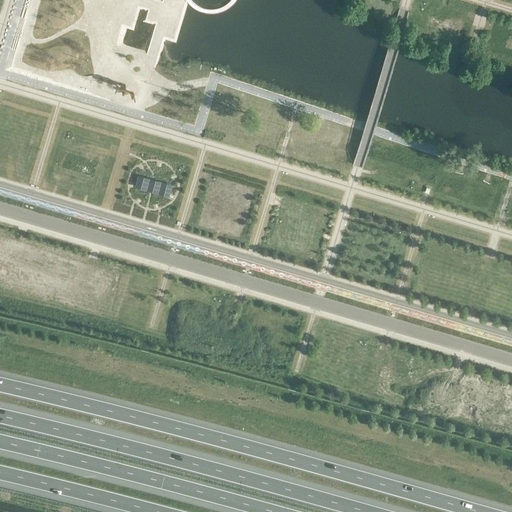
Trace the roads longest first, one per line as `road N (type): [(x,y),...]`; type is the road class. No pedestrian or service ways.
road 1 (unclassified): [(0,207),(511,362)]
road 2 (tertiary): [(511,339),(0,186)]
road 3 (motorway): [(468,511),(0,387)]
road 4 (motorway): [(360,511),(0,418)]
road 5 (motorway): [(0,442),(267,511)]
road 6 (motorway): [(0,473),(151,511)]
